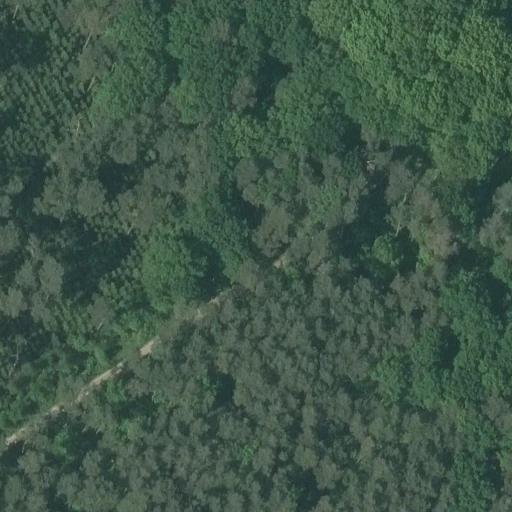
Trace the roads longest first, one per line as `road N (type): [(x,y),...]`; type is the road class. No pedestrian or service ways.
road 1 (track): [(416,173),(0,450)]
road 2 (track): [(416,173),(307,0)]
road 3 (track): [(511,323),(416,173)]
